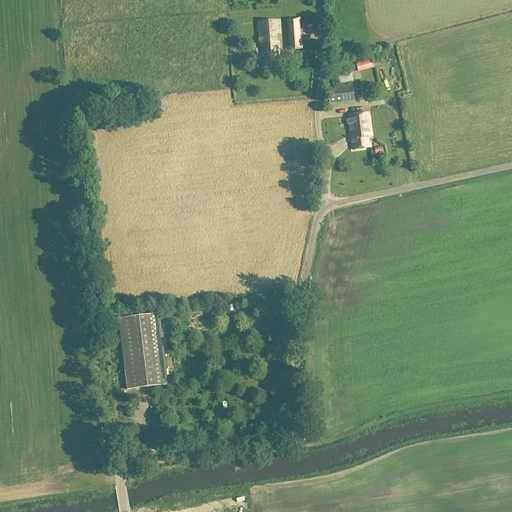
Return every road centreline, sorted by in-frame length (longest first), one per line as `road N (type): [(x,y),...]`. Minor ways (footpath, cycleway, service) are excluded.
road 1 (unclassified): [(123,511),(125,467),(292,431),(293,334),(315,220),(325,206)]
road 2 (residential): [(325,206),(315,117),(321,0)]
road 3 (unclassified): [(325,206),(511,166)]
